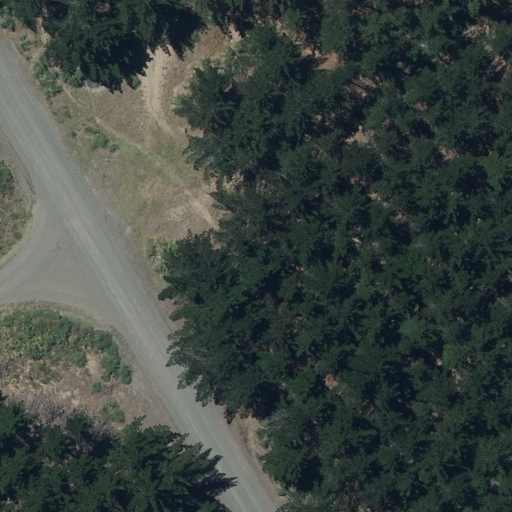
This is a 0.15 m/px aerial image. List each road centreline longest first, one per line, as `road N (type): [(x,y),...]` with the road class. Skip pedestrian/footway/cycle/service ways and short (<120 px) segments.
road 1 (track): [(0,249),(412,0)]
road 2 (unclassified): [(0,177),(203,511)]
